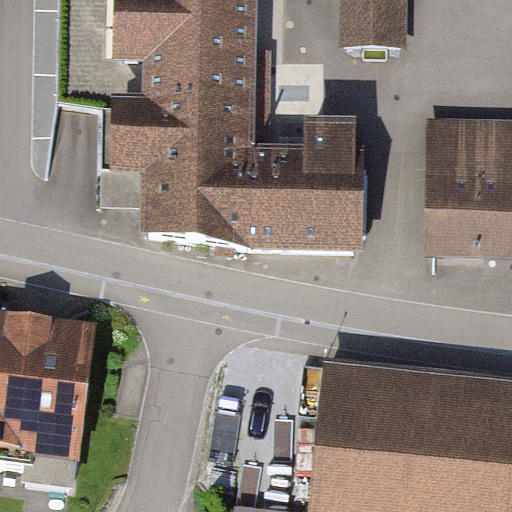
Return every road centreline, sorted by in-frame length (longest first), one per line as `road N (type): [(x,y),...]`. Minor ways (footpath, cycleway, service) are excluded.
road 1 (residential): [(208,287),(511,337)]
road 2 (residential): [(208,287),(153,511)]
road 3 (residential): [(0,241),(208,287)]
